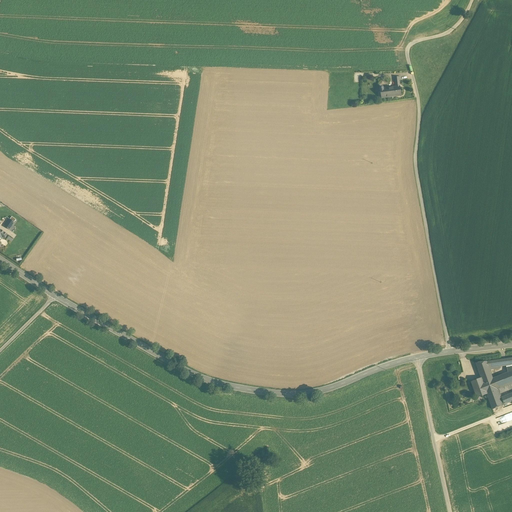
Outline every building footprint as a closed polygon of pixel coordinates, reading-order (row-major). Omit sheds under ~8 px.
[(399,88),(384,90),(384,88),(381,88),(382,99),(402,97),(401,87),(399,88)] [(2,239),(5,241),(6,242),(10,236),(6,233),(2,239)] [(506,359),(495,360),(496,368),(500,368),(499,365),(506,364),(506,359)] [(495,360),(487,362),(490,369),(496,368),(495,360)] [(487,362),(476,363),(480,374),(482,373),(482,374),(490,371),(490,369),(487,362)] [(511,370),(493,378),(485,382),(486,385),(484,386),(487,394),(492,409),(505,405),(502,397),(500,393),(499,388),(511,382),(511,370)] [(490,371),(482,374),(485,382),(493,378),(490,371)] [(481,378),(472,382),(477,397),(487,394),(484,386),(482,378),(481,378)] [(511,382),(499,388),(500,393),(511,388),(511,382)] [(511,393),(502,397),(505,405),(511,402),(511,403),(511,393)] [(511,412),(506,415),(496,419),(499,425),(511,420),(511,412)]
